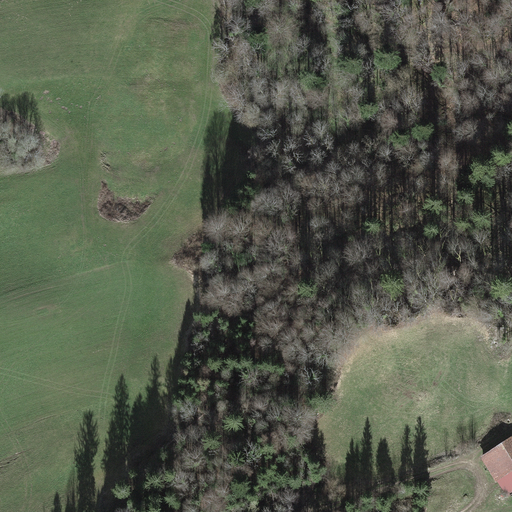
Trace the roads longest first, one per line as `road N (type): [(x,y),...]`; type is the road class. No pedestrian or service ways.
road 1 (track): [(213,0),(198,164),(134,248)]
road 2 (track): [(291,0),(356,39),(394,49),(511,44)]
road 3 (track): [(335,511),(470,463),(511,433)]
